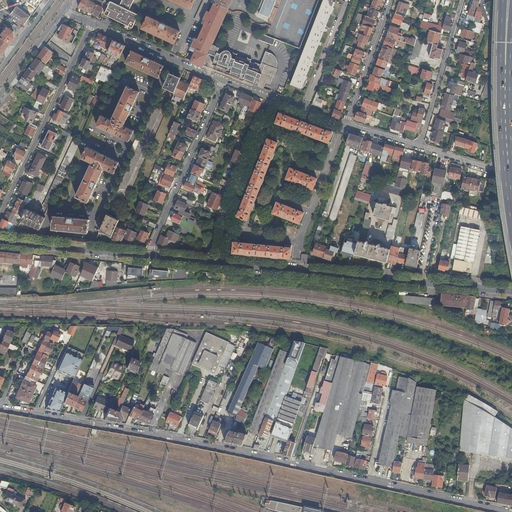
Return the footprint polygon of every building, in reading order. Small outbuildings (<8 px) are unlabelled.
[(82,0),(79,7),(84,9),(88,0),(82,0)] [(88,0),(84,9),(88,12),(93,2),(88,0)] [(114,18),(133,27),(139,14),(130,10),(134,0),(123,0),(121,5),(114,18)] [(172,0),(191,9),(194,0),(172,0)] [(211,0),(203,0),(194,19),(201,22),(211,0)] [(211,0),(211,2),(215,4),(228,9),(231,0),(211,0)] [(265,0),(260,14),(271,18),(277,0),(265,0)] [(335,0),(333,0),(331,0),(332,1),(330,0),(323,0),(291,84),(302,88),(331,12),(338,14),(341,5),(334,2),(335,0)] [(379,10),(381,4),(372,0),(371,3),(372,3),(371,6),(368,5),(367,7),(369,8),(376,10),(376,9),(379,10)] [(105,14),(114,18),(121,5),(111,1),(109,6),(105,14)] [(397,10),(402,12),(405,7),(408,8),(409,4),(407,4),(402,2),(400,1),(397,10)] [(16,8),(11,14),(25,24),(32,14),(29,11),(27,13),(17,6),(19,4),(16,2),(14,6),(16,8)] [(88,12),(93,14),(98,4),(93,2),(88,12)] [(29,11),(19,4),(17,6),(27,13),(29,11)] [(98,4),(93,14),(98,17),(103,7),(98,4)] [(228,9),(215,4),(217,5),(213,13),(207,10),(203,19),(209,22),(200,40),(195,37),(189,49),(195,52),(191,61),(203,66),(208,53),(209,50),(212,44),(228,9)] [(475,17),(473,21),(479,22),(480,23),(481,17),(480,17),(481,14),(482,12),(479,5),(478,6),(477,9),(475,17)] [(477,9),(471,7),(469,15),(475,17),(477,9)] [(376,20),(379,11),(376,10),(369,8),(369,9),(370,9),(367,17),(376,20)] [(373,26),(376,20),(367,17),(365,16),(358,13),(355,21),(363,24),(373,28),(373,26)] [(400,28),(408,31),(410,25),(403,22),(404,17),(401,15),(396,13),(392,22),(401,25),(400,28)] [(148,16),(142,28),(174,43),(180,31),(148,16)] [(451,17),(448,17),(446,16),(443,27),(442,28),(450,31),(453,22),(450,21),(451,17)] [(430,30),(432,24),(422,21),(421,23),(420,27),(430,30)] [(73,29),(63,23),(55,34),(73,43),(76,36),(78,31),(75,30),(73,35),(71,34),(73,29)] [(369,37),(373,28),(363,24),(363,25),(359,24),(356,32),(369,37)] [(443,27),(432,24),(430,30),(441,33),(442,28),(443,27)] [(387,36),(401,41),(402,36),(398,35),(400,29),(391,26),(389,32),(387,36)] [(0,36),(0,37),(10,44),(15,37),(14,31),(7,27),(0,36)] [(472,31),(463,29),(461,36),(470,39),(471,34),(472,31)] [(427,41),(438,44),(440,36),(441,35),(441,33),(430,30),(427,41)] [(367,44),(369,37),(356,32),(351,31),(350,34),(358,37),(358,36),(360,36),(358,40),(360,41),(358,45),(364,47),(366,43),(367,44)] [(110,49),(114,40),(100,34),(96,43),(110,49)] [(275,40),(261,34),(258,40),(273,46),(275,40)] [(405,42),(404,42),(401,41),(387,36),(384,45),(393,49),(396,41),(399,43),(398,45),(404,47),(405,42)] [(0,53),(2,55),(10,44),(0,37),(0,53)] [(418,57),(423,40),(417,38),(416,41),(414,46),(411,56),(410,59),(412,60),(416,59),(416,57),(418,57)] [(121,58),(126,45),(114,40),(110,49),(108,52),(121,58)] [(69,56),(50,41),(46,46),(54,53),(61,58),(66,60),(69,56)] [(458,45),(458,47),(457,51),(464,53),(466,53),(467,46),(464,45),(465,42),(459,41),(458,45)] [(440,59),(443,49),(437,48),(437,47),(438,45),(432,43),(431,47),(433,47),(430,58),(434,59),(435,57),(440,59)] [(217,53),(219,48),(216,46),(217,46),(212,44),(209,50),(217,53)] [(381,52),(394,56),(396,50),(393,49),(384,45),(381,52)] [(46,46),(37,58),(46,64),(54,53),(46,46)] [(232,73),(239,58),(237,57),(238,54),(237,54),(234,53),(234,52),(233,52),(233,53),(232,52),(225,49),(225,50),(223,49),(224,49),(223,48),(223,49),(220,48),(220,47),(219,47),(219,48),(217,53),(216,56),(213,64),(217,66),(218,65),(227,69),(226,72),(230,73),(231,73),(232,73)] [(362,58),(364,52),(363,51),(357,49),(356,49),(354,55),(362,58)] [(88,50),(85,58),(91,61),(95,63),(97,59),(93,57),(95,52),(92,51),(92,52),(88,50)] [(165,66),(132,51),(127,63),(159,78),(165,66)] [(254,85),(263,88),(266,83),(270,84),(273,77),(275,77),(278,69),(277,68),(277,67),(277,66),(277,64),(277,62),(277,61),(276,59),(275,57),(272,54),(266,51),(260,65),(255,63),(255,64),(251,62),(252,59),(251,59),(251,60),(248,58),(247,57),(247,60),(241,58),(239,58),(232,73),(240,76),(239,79),(244,81),(254,85)] [(392,63),(394,56),(381,52),(379,58),(392,63)] [(359,64),(362,58),(354,55),(349,54),(348,57),(353,59),(352,61),(359,64)] [(460,54),(459,60),(468,63),(469,56),(466,55),(460,54)] [(30,67),(37,73),(39,74),(42,71),(48,74),(52,69),(46,64),(37,58),(30,67)] [(91,61),(85,58),(81,66),(88,69),(91,70),(93,65),(90,64),(91,61)] [(389,71),(392,63),(379,58),(376,64),(378,65),(386,68),(385,70),(386,70),(389,71)] [(475,72),(476,71),(478,64),(471,62),(470,66),(468,72),(466,78),(466,79),(477,83),(478,78),(477,78),(478,74),(471,72),(471,71),(475,72)] [(357,72),(357,70),(359,66),(351,63),(349,66),(347,65),(346,68),(348,69),(347,73),(355,76),(357,72)] [(62,75),(66,68),(59,64),(57,68),(61,70),(59,74),(62,75)] [(108,83),(114,71),(102,66),(101,66),(96,77),(108,83)] [(386,72),(386,70),(385,70),(378,67),(376,66),(373,74),(381,76),(383,71),(386,72)] [(417,69),(408,66),(408,69),(406,73),(415,76),(417,69)] [(23,77),(30,82),(37,73),(30,67),(23,77)] [(342,71),(333,68),(330,75),(338,78),(340,74),(341,74),(342,71)] [(428,80),(430,80),(432,72),(424,70),(421,78),(428,80)] [(461,77),(466,78),(468,72),(463,71),(460,70),(459,72),(462,73),(461,77)] [(42,71),(39,74),(46,80),(50,75),(48,74),(42,71)] [(179,81),(181,78),(170,73),(164,87),(174,92),(179,81)] [(70,87),(76,90),(81,79),(73,75),(68,86),(70,87)] [(385,86),(387,80),(372,75),(370,81),(385,86)] [(199,90),(203,80),(194,76),(190,85),(189,86),(199,90)] [(19,82),(21,83),(19,85),(25,89),(30,82),(23,77),(19,82)] [(457,85),(463,87),(465,82),(451,78),(450,82),(457,84),(457,85)] [(349,93),(352,83),(350,82),(348,81),(344,80),(341,90),(349,93)] [(174,92),(173,94),(184,99),(189,86),(190,85),(179,81),(174,92)] [(388,87),(385,86),(370,81),(368,86),(372,87),(375,88),(378,90),(378,89),(379,87),(383,88),(383,89),(384,89),(387,90),(388,87)] [(433,84),(432,84),(427,82),(424,94),(429,96),(431,90),(431,89),(433,84)] [(449,82),(446,92),(461,96),(463,87),(457,85),(457,84),(450,82),(449,82)] [(113,120),(124,126),(140,92),(128,86),(113,120)] [(42,90),(37,100),(44,104),(51,91),(43,87),(42,90)] [(37,88),(33,98),(37,100),(42,90),(37,88)] [(345,102),(349,93),(341,90),(337,99),(338,99),(345,102)] [(476,100),(477,92),(468,90),(467,98),(476,100)] [(248,95),(242,92),(239,100),(238,101),(242,103),(244,104),(248,95)] [(444,96),(443,98),(441,107),(449,110),(451,105),(452,105),(455,95),(445,92),(444,96)] [(226,93),(223,100),(233,105),(234,101),(233,101),(234,97),(226,93)] [(68,110),(74,99),(66,95),(61,107),(68,110)] [(97,106),(101,98),(96,95),(92,104),(97,106)] [(254,97),(248,95),(244,104),(248,106),(250,106),(253,99),(254,97)] [(312,104),(321,107),(324,101),(318,98),(315,97),(312,104)] [(366,98),(363,106),(370,109),(372,110),(375,101),(366,98)] [(262,103),(253,99),(250,106),(250,108),(249,109),(256,112),(255,115),(257,116),(260,108),(262,103)] [(332,116),(339,118),(345,102),(338,99),(333,115),(332,116)] [(192,109),(201,113),(205,104),(196,100),(192,109)] [(233,105),(223,100),(220,108),(228,112),(230,107),(232,108),(232,106),(233,105)] [(363,106),(360,112),(370,116),(371,112),(369,111),(370,109),(363,106)] [(25,120),(30,123),(32,123),(38,112),(33,110),(26,107),(23,112),(28,114),(25,120)] [(418,122),(421,123),(425,109),(420,107),(418,113),(414,111),(411,120),(418,122)] [(162,108),(154,108),(140,140),(119,189),(126,189),(130,181),(162,108)] [(258,122),(263,109),(260,108),(257,116),(255,121),(258,122)] [(198,121),(201,113),(192,109),(188,117),(198,121)] [(442,109),(440,116),(446,118),(453,120),(455,113),(442,109)] [(63,116),(65,112),(59,110),(57,114),(55,113),(53,118),(65,124),(68,119),(63,116)] [(333,131),(327,129),(327,130),(285,115),(286,113),(280,111),(276,123),(287,127),(286,128),(292,130),(293,129),(312,136),(311,137),(317,140),(318,138),(328,143),(333,131)] [(360,112),(358,111),(355,119),(364,122),(365,121),(371,123),(373,117),(370,116),(360,112)] [(134,130),(124,126),(113,120),(102,116),(98,126),(130,141),(134,130)] [(437,118),(434,127),(436,128),(442,130),(445,121),(437,118)] [(169,133),(174,135),(179,123),(174,121),(169,133)] [(214,121),(211,129),(220,133),(222,129),(220,128),(222,124),(214,121)] [(400,129),(404,130),(406,122),(402,121),(401,123),(394,121),(391,129),(399,131),(399,130),(400,129)] [(27,129),(26,133),(29,134),(31,135),(33,136),(38,126),(32,123),(30,123),(27,129)] [(193,137),(196,131),(188,127),(186,131),(185,133),(190,135),(189,136),(191,137),(191,135),(193,137)] [(441,143),(445,131),(442,130),(436,128),(432,140),(441,143)] [(220,133),(211,129),(207,137),(215,141),(217,135),(219,136),(220,133)] [(46,138),(54,142),(57,134),(50,130),(46,138)] [(359,149),(363,138),(349,133),(345,144),(359,149)] [(469,149),(471,141),(458,136),(455,144),(469,149)] [(75,137),(46,200),(52,204),(82,140),(75,137)] [(368,141),(367,140),(367,142),(363,141),(359,153),(363,154),(364,150),(369,152),(372,143),(372,142),(373,138),(369,137),(368,141)] [(50,150),(54,142),(46,138),(42,147),(50,150)] [(278,142),(266,138),(264,144),(266,144),(240,210),(238,210),(236,216),(248,220),(252,209),(253,210),(255,204),(254,203),(261,184),(263,185),(265,178),(264,178),(271,159),(272,160),(275,153),(274,153),(278,142)] [(176,148),(184,152),(186,148),(185,148),(186,145),(179,141),(176,148)] [(382,156),(384,147),(372,143),(369,152),(382,156)] [(393,152),(395,146),(385,144),(384,147),(382,156),(381,160),(385,161),(387,156),(388,155),(389,151),(393,152)] [(93,162),(105,168),(115,173),(119,162),(87,147),(83,158),(93,162)] [(402,159),(402,157),(405,149),(396,147),(393,157),(402,159)] [(17,157),(19,158),(22,160),(26,152),(18,148),(14,156),(17,157)] [(183,156),(184,152),(176,148),(173,156),(180,159),(182,155),(183,156)] [(200,156),(209,160),(210,156),(209,156),(211,151),(202,148),(199,155),(200,156)] [(244,152),(233,148),(233,149),(228,159),(239,164),(244,152)] [(39,153),(34,164),(42,168),(47,157),(39,153)] [(344,195),(355,161),(357,156),(350,154),(336,197),(343,199),(344,195)] [(196,165),(205,169),(207,163),(209,160),(200,156),(196,165)] [(410,169),(412,160),(402,157),(402,159),(400,167),(410,169)] [(421,171),(422,162),(413,160),(411,169),(416,170),(421,171)] [(7,171),(5,174),(11,177),(17,164),(9,161),(6,167),(5,166),(3,169),(7,171)] [(89,202),(105,168),(93,162),(77,196),(89,202)] [(431,176),(433,169),(428,167),(429,163),(424,162),(421,173),(431,176)] [(165,172),(173,176),(177,167),(169,163),(165,172)] [(48,175),(49,172),(42,168),(34,164),(30,172),(37,176),(39,171),(48,175)] [(203,172),(205,169),(196,165),(195,164),(192,172),(200,176),(202,172),(203,172)] [(371,166),(365,164),(360,179),(367,181),(371,166)] [(435,168),(429,195),(432,196),(441,198),(444,183),(448,166),(441,164),(440,169),(435,168)] [(460,179),(462,169),(451,167),(449,176),(460,179)] [(313,189),(317,178),(290,168),(286,179),(313,189)] [(175,177),(164,173),(160,182),(161,185),(170,188),(175,177)] [(196,184),(198,177),(191,174),(189,179),(188,179),(187,180),(196,184)] [(405,188),(407,179),(398,176),(395,186),(405,188)] [(479,190),(481,179),(479,179),(464,176),(461,188),(478,191),(479,190)] [(33,183),(25,180),(23,184),(22,187),(20,191),(27,195),(33,183)] [(202,187),(196,184),(187,180),(184,187),(194,191),(195,187),(200,190),(202,187)] [(404,196),(406,189),(395,186),(375,181),(373,188),(404,196)] [(44,188),(45,186),(39,183),(36,190),(40,191),(42,187),(44,188)] [(166,194),(159,190),(155,200),(163,203),(166,194)] [(221,202),(224,197),(214,192),(208,205),(217,209),(220,202),(221,202)] [(429,195),(422,193),(420,200),(431,203),(432,196),(429,195)] [(181,200),(188,203),(192,205),(194,200),(183,195),(181,200)] [(140,201),(148,204),(150,200),(142,196),(140,201)] [(335,222),(343,199),(336,197),(328,220),(335,222)] [(19,198),(12,212),(20,216),(27,202),(19,198)] [(43,206),(50,209),(52,204),(46,200),(43,206)] [(179,213),(184,215),(189,218),(191,214),(184,211),(187,205),(191,207),(192,206),(192,205),(188,203),(187,204),(178,200),(175,207),(181,210),(179,213)] [(144,215),(149,205),(148,204),(140,201),(136,211),(144,215)] [(382,204),(374,201),(372,208),(375,208),(373,215),(378,216),(390,220),(391,213),(395,214),(397,208),(382,204)] [(304,213),(277,202),(273,213),(299,223),(304,213)] [(442,202),(440,212),(446,213),(449,214),(451,205),(443,203),(444,202),(442,202)] [(461,203),(459,213),(486,220),(484,209),(470,205),(461,203)] [(22,220),(40,229),(46,217),(27,208),(22,220)] [(102,225),(107,214),(108,211),(103,209),(97,223),(102,225)] [(4,217),(4,218),(8,221),(9,220),(12,221),(15,214),(8,211),(5,218),(4,217)] [(360,234),(359,237),(366,239),(371,220),(368,219),(370,213),(366,212),(360,234)] [(418,212),(414,226),(422,227),(425,214),(418,212)] [(190,235),(196,221),(195,221),(190,218),(189,218),(184,215),(183,217),(175,213),(172,219),(180,223),(177,229),(190,235)] [(105,233),(112,236),(119,220),(107,214),(102,225),(100,230),(105,233)] [(89,219),(54,216),(53,229),(88,232),(89,219)] [(4,218),(0,226),(6,228),(9,221),(8,221),(4,218)] [(386,237),(393,239),(398,220),(394,219),(393,226),(389,225),(386,237)] [(453,269),(463,271),(463,270),(472,272),(480,229),(461,226),(453,269)] [(119,239),(122,240),(124,237),(127,230),(118,227),(113,238),(114,240),(119,240),(119,239)] [(127,230),(124,237),(133,241),(137,232),(128,228),(127,230)] [(149,233),(141,230),(138,239),(145,242),(149,233)] [(177,242),(180,235),(170,230),(167,237),(170,239),(177,242)] [(166,246),(170,239),(167,237),(162,235),(158,242),(166,246)] [(354,257),(355,253),(358,241),(354,240),(348,238),(347,243),(345,242),(342,252),(346,254),(354,257)] [(272,258),(278,258),(278,257),(290,258),(291,245),(285,245),(285,247),(240,243),(240,240),(234,240),(233,253),(244,254),(244,255),(251,256),(251,255),(272,257),(272,258)] [(368,256),(387,261),(391,249),(382,247),(383,244),(379,243),(378,244),(377,245),(371,244),(370,244),(370,241),(366,241),(366,243),(358,241),(355,253),(368,256)] [(334,252),(337,253),(340,243),(336,242),(334,247),(331,246),(330,250),(326,249),(324,257),(323,258),(331,260),(334,252)] [(324,257),(326,249),(327,247),(316,243),(312,254),(324,257)] [(391,249),(387,261),(396,264),(397,261),(399,253),(400,248),(391,246),(391,249)] [(408,255),(406,263),(417,266),(421,250),(409,248),(408,255)] [(21,253),(0,251),(0,261),(20,263),(21,254),(21,253)] [(397,261),(406,263),(408,255),(399,253),(397,261)] [(21,254),(20,263),(32,264),(33,255),(21,254)] [(53,257),(43,255),(42,265),(54,266),(55,264),(56,260),(53,260),(53,257)] [(440,260),(439,267),(438,269),(445,270),(448,270),(450,262),(440,260)] [(70,262),(67,270),(66,272),(75,276),(80,266),(70,262)] [(55,264),(54,266),(51,274),(62,280),(66,272),(67,270),(55,264)] [(94,278),(98,269),(88,265),(85,274),(94,278)] [(143,279),(144,269),(129,268),(128,278),(143,279)] [(106,286),(117,284),(118,272),(108,271),(106,286)] [(469,297),(442,294),(441,306),(466,309),(469,297)] [(401,295),(400,302),(435,305),(435,298),(401,295)] [(469,297),(466,309),(477,312),(479,299),(469,297)] [(495,310),(502,311),(503,303),(495,301),(495,302),(492,315),(497,316),(498,311),(495,311),(495,310)] [(477,320),(475,320),(475,322),(483,325),(484,322),(486,322),(488,311),(479,309),(477,320)] [(7,330),(2,340),(10,344),(18,325),(16,325),(12,333),(7,330)] [(22,342),(26,343),(30,334),(34,326),(29,326),(22,342)] [(55,326),(52,326),(50,329),(48,329),(47,332),(52,334),(53,331),(55,326)] [(119,330),(113,344),(130,352),(135,342),(120,335),(123,329),(120,327),(119,330)] [(167,329),(149,370),(156,372),(159,366),(166,369),(183,376),(196,344),(186,339),(173,333),(174,329),(167,329)] [(188,335),(174,329),(173,333),(186,339),(188,335)] [(53,331),(52,334),(50,339),(52,340),(57,342),(60,334),(53,331)] [(52,334),(47,332),(43,340),(48,343),(50,339),(52,334)] [(229,343),(206,333),(189,371),(200,376),(200,368),(215,374),(218,366),(229,343)] [(271,337),(261,336),(259,342),(268,346),(271,337)] [(279,339),(271,337),(268,346),(270,347),(270,346),(269,345),(270,342),(271,343),(273,340),(277,342),(274,349),(275,349),(279,339)] [(50,339),(48,343),(43,354),(48,356),(49,354),(53,345),(50,344),(52,340),(50,339)] [(10,344),(2,340),(0,345),(0,352),(5,355),(10,344)] [(48,343),(43,340),(38,350),(38,352),(43,354),(48,343)] [(270,347),(268,346),(259,366),(266,369),(275,349),(274,349),(277,342),(273,340),(271,343),(270,342),(269,345),(270,346),(270,347)] [(268,346),(259,342),(229,411),(228,413),(237,417),(240,410),(258,367),(259,366),(268,346)] [(305,344),(295,342),(290,354),(259,434),(267,437),(274,421),(277,422),(286,395),(305,344)] [(225,369),(235,346),(229,343),(218,366),(225,369)] [(327,349),(320,347),(304,394),(307,395),(308,395),(309,396),(322,359),(324,360),(326,354),(327,349)] [(67,348),(56,373),(68,378),(69,377),(74,379),(84,356),(67,348)] [(290,354),(281,350),(271,374),(266,387),(249,432),(258,436),(259,434),(290,354)] [(32,364),(37,366),(43,354),(38,352),(32,364)] [(37,366),(42,369),(44,365),(44,364),(48,356),(43,354),(37,366)] [(315,410),(316,410),(324,413),(329,397),(331,390),(337,370),(341,357),(341,356),(337,356),(335,360),(332,359),(323,388),(322,388),(320,393),(321,394),(321,395),(323,395),(320,404),(317,404),(315,410)] [(370,365),(366,364),(341,357),(337,370),(331,390),(329,397),(324,413),(316,439),(314,446),(333,451),(337,434),(352,438),(357,420),(358,416),(360,407),(360,405),(361,402),(363,395),(363,393),(365,387),(366,383),(368,374),(370,365)] [(126,368),(136,373),(140,362),(131,358),(130,359),(126,368)] [(114,376),(114,378),(118,380),(124,367),(113,362),(108,373),(112,375),(114,376)] [(26,377),(31,379),(37,366),(32,364),(28,373),(26,377)] [(378,366),(370,364),(370,365),(368,374),(375,376),(378,366)] [(36,381),(42,369),(37,366),(31,379),(36,381)] [(159,374),(163,376),(166,369),(159,366),(156,372),(159,374)] [(266,387),(271,374),(267,373),(262,385),(266,387)] [(407,393),(409,379),(399,373),(395,391),(407,393)] [(375,385),(385,387),(387,377),(385,376),(385,374),(382,374),(381,375),(378,374),(375,385)] [(161,383),(166,386),(169,378),(164,375),(161,383)] [(20,389),(26,392),(27,389),(31,379),(26,377),(25,376),(24,380),(20,389)] [(26,392),(32,395),(36,385),(35,385),(37,381),(36,381),(31,379),(27,389),(26,392)] [(416,383),(409,379),(407,393),(403,414),(411,415),(416,387),(416,383)] [(208,404),(217,383),(209,380),(200,400),(208,404)] [(64,403),(73,407),(77,398),(83,386),(73,382),(70,388),(64,403)] [(83,386),(77,398),(86,401),(87,402),(92,389),(83,384),(83,386)] [(369,394),(373,395),(381,396),(383,389),(375,387),(374,393),(369,392),(369,394)] [(407,437),(428,441),(437,390),(416,387),(411,415),(408,430),(407,437)] [(46,410),(60,412),(68,394),(55,388),(46,410)] [(104,420),(115,422),(122,406),(129,390),(126,388),(121,398),(120,398),(116,407),(118,407),(116,412),(109,408),(104,420)] [(16,398),(22,401),(26,392),(20,389),(16,398)] [(407,393),(395,391),(379,464),(394,467),(395,462),(397,445),(399,436),(401,428),(403,414),(407,393)] [(28,403),(32,395),(26,392),(22,401),(28,403)] [(130,406),(133,408),(135,402),(138,395),(135,393),(130,406)] [(494,420),(495,417),(498,412),(490,407),(481,402),(467,394),(463,400),(464,401),(468,403),(477,408),(481,410),(494,420)] [(302,401),(286,395),(277,422),(272,435),(288,441),(299,410),(301,404),(302,401)] [(379,405),(381,396),(373,395),(371,403),(375,404),(375,405),(379,406),(379,405)] [(99,408),(98,410),(103,412),(108,401),(97,397),(93,406),(99,408)] [(77,398),(73,407),(82,411),(86,401),(77,398)] [(511,432),(494,420),(481,410),(477,408),(468,403),(464,401),(460,451),(489,455),(511,458),(511,432)] [(133,418),(138,421),(143,410),(145,406),(135,402),(133,408),(126,424),(130,424),(133,418)] [(307,406),(301,404),(299,410),(305,413),(307,406)] [(115,422),(120,423),(122,418),(125,419),(130,408),(129,407),(128,408),(127,408),(122,406),(115,422)] [(368,418),(376,420),(378,412),(373,411),(374,410),(370,409),(368,418)] [(138,421),(143,423),(148,413),(143,410),(138,421)] [(237,417),(236,420),(243,423),(247,413),(240,410),(237,417)] [(167,422),(178,427),(182,418),(171,412),(167,422)] [(189,426),(198,431),(204,416),(195,412),(189,426)] [(143,423),(149,425),(153,415),(148,413),(143,423)] [(411,415),(403,414),(401,428),(408,430),(411,415)] [(511,429),(495,417),(494,420),(511,432),(511,429)] [(213,421),(209,432),(216,435),(222,424),(213,421)] [(233,425),(226,443),(243,447),(248,435),(233,432),(233,431),(235,429),(236,426),(233,425)] [(363,435),(372,437),(374,427),(365,425),(363,435)] [(438,427),(431,426),(430,434),(437,435),(438,427)] [(408,430),(401,428),(399,436),(405,437),(407,437),(408,430)] [(314,446),(316,439),(307,436),(303,450),(312,453),(314,446)] [(369,448),(372,438),(361,436),(361,437),(363,438),(361,446),(369,448)] [(292,457),(296,444),(288,442),(288,443),(283,455),(292,457)] [(348,456),(349,451),(343,450),(343,453),(337,452),(335,461),(346,464),(348,456)] [(346,464),(346,465),(353,467),(355,458),(348,456),(346,464)] [(354,467),(368,471),(370,463),(364,461),(356,459),(354,467)] [(424,479),(425,469),(426,462),(423,461),(419,461),(418,468),(417,468),(415,477),(424,479)] [(395,462),(394,467),(393,472),(401,474),(403,463),(395,462)] [(459,465),(458,477),(457,480),(468,481),(469,466),(459,465)] [(433,476),(434,470),(425,469),(424,479),(433,480),(433,476)] [(444,477),(433,476),(433,480),(432,486),(442,488),(444,477)] [(497,489),(494,488),(487,486),(486,491),(485,496),(486,497),(489,498),(490,498),(490,497),(494,498),(497,489)] [(3,500),(12,504),(14,499),(15,496),(12,495),(14,490),(8,488),(3,500)] [(498,499),(497,503),(511,505),(511,495),(502,494),(502,492),(500,492),(500,493),(499,493),(498,499)] [(14,499),(12,504),(20,507),(22,504),(24,504),(25,500),(15,496),(14,499)] [(67,500),(59,498),(57,504),(62,506),(61,509),(63,510),(67,500)] [(73,511),(77,503),(67,500),(63,510),(62,511),(73,511)] [(321,511),(272,501),(271,504),(267,503),(266,508),(274,511),(279,511),(321,511)]
